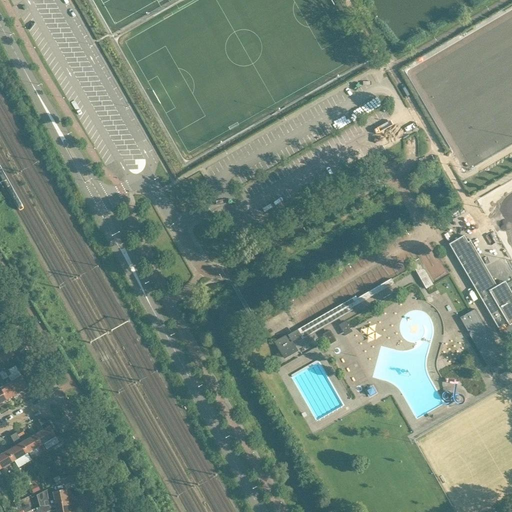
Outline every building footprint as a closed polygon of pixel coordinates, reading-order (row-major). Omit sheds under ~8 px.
[(468,242),(464,235),(449,244),(498,329),(507,323),(509,326),(511,323),(511,292),(505,281),(497,286),(470,239),(469,239),(470,241),(468,242)] [(412,263),(418,274),(426,289),(433,285),(419,259),(412,263)] [(356,297),(297,330),(301,337),(394,283),(391,279),(356,299),(355,297),(356,297)] [(500,352),(476,309),(460,318),(487,366),(500,359),(497,354),(500,352)] [(343,333),(351,329),(348,324),(341,328),(343,333)] [(332,334),(325,338),(327,342),(335,338),(332,334)] [(275,342),(284,358),(293,350),(292,343),(293,343),(292,341),(288,335),(285,337),(284,337),(275,342)] [(11,348),(0,354),(0,363),(15,355),(11,348)] [(19,371),(8,377),(18,394),(28,387),(28,386),(31,384),(27,377),(24,379),(19,371)] [(0,386),(7,400),(18,394),(8,377),(3,380),(0,374),(0,386)] [(375,393),(373,391),(372,389),(371,389),(369,385),(367,386),(369,390),(368,391),(370,395),(375,393)] [(41,425),(47,421),(44,417),(39,420),(41,425)] [(44,430),(37,434),(43,445),(44,444),(56,437),(53,431),(50,427),(47,421),(41,425),(44,430)] [(16,446),(9,451),(15,461),(29,453),(23,442),(22,443),(19,437),(20,437),(17,432),(11,436),(16,446)] [(29,453),(43,445),(37,434),(23,442),(29,453)] [(0,456),(0,455),(0,467),(1,469),(15,461),(9,451),(0,456)] [(77,462),(59,471),(64,479),(81,470),(77,462)] [(45,506),(50,505),(68,502),(66,490),(53,492),(54,494),(48,495),(49,501),(44,502),(45,506)] [(57,511),(70,511),(68,502),(56,504),(50,505),(45,506),(41,507),(42,511),(43,511),(57,510),(57,511)]
